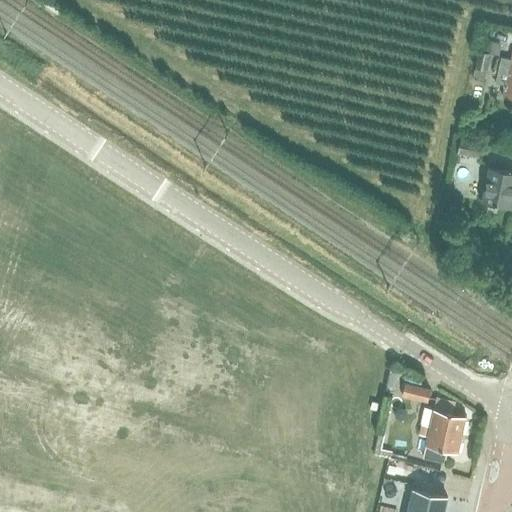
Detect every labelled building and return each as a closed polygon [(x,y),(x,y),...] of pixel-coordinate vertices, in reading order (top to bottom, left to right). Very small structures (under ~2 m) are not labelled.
[(475,67),(488,70),(491,53),(499,54),(501,43),(478,38),(476,49),(479,49),(475,67)] [(501,57),(498,72),(496,82),(506,85),(503,97),(511,98),(511,57),(511,59),(501,57)] [(481,104),(486,79),(473,77),(468,101),(481,104)] [(479,157),(482,142),(461,137),(458,152),(479,157)] [(511,208),(511,171),(490,167),(482,201),(511,208)] [(391,366),(387,383),(391,384),(394,385),(398,368),(394,367),(391,366)] [(431,389),(406,382),(403,395),(428,401),(431,389)] [(425,407),(419,434),(429,436),(427,445),(424,457),(446,462),(448,450),(459,452),(467,416),(453,413),(456,402),(441,399),(437,398),(435,409),(425,407)] [(381,448),(385,430),(380,429),(374,453),(391,457),(392,451),(381,448)] [(408,511),(445,511),(449,498),(414,490),(408,511)]
